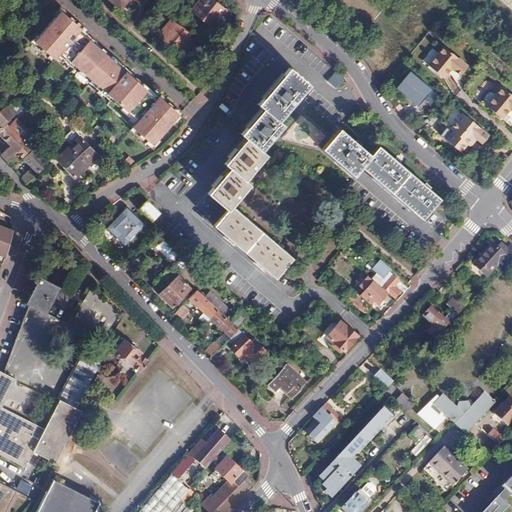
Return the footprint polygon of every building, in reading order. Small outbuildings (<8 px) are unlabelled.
[(108,0),(119,8),(125,0),(108,0)] [(215,19),(217,20),(225,9),(212,0),(198,0),(189,12),(209,27),(215,19)] [(511,0),(500,0),(511,9),(511,0)] [(54,18),(57,20),(62,14),(67,19),(69,16),(62,9),(54,18)] [(182,117),(176,112),(164,101),(152,91),(145,86),(143,88),(134,80),(136,77),(114,59),(112,61),(97,48),(99,45),(91,39),(79,29),(67,19),(62,14),(57,20),(41,39),(36,46),(40,49),(50,58),(56,63),(58,61),(59,59),(66,64),(76,72),(78,70),(93,83),(91,86),(113,104),(115,102),(124,110),(122,113),(132,121),(138,126),(136,128),(134,130),(140,134),(150,143),(155,148),(161,142),(176,124),(182,117)] [(186,46),(192,39),(170,19),(155,35),(173,51),(181,42),(186,46)] [(81,26),(79,29),(91,39),(93,36),(81,26)] [(210,43),(216,34),(205,26),(199,34),(210,43)] [(39,52),(40,49),(36,46),(41,39),(38,37),(31,46),(39,52)] [(458,75),(466,66),(443,46),(427,65),(442,79),(451,69),(458,75)] [(262,108),(240,134),(244,137),(261,151),(282,126),(278,122),(308,85),(288,68),(259,105),(262,108)] [(335,89),(344,79),(335,71),(326,81),(335,89)] [(430,90),(406,71),(392,89),(416,107),(430,90)] [(511,112),(511,96),(500,86),(484,105),(499,119),(507,109),(511,112)] [(152,91),(164,101),(166,99),(154,89),(152,91)] [(0,128),(4,125),(13,116),(6,109),(0,113),(0,128)] [(180,127),(186,116),(179,110),(176,112),(182,117),(176,124),(180,127)] [(469,136),(471,138),(478,143),(484,135),(457,114),(446,129),(442,126),(436,135),(457,151),(463,143),(469,136)] [(25,142),(31,137),(14,121),(7,127),(4,125),(0,128),(0,139),(6,146),(0,151),(0,156),(6,163),(7,163),(14,155),(26,144),(25,142)] [(94,135),(87,127),(82,133),(89,140),(94,135)] [(421,219),(437,199),(376,148),(370,155),(338,128),(322,148),(353,175),(359,167),(421,219)] [(466,146),(471,138),(469,136),(463,143),(466,146)] [(95,157),(77,137),(54,158),(72,177),(95,157)] [(261,151),(244,137),(223,163),(227,168),(206,193),(225,211),(212,226),(273,279),(289,259),(229,207),(247,185),(243,181),(265,155),(261,151)] [(156,152),(157,152),(163,144),(161,142),(155,148),(150,143),(147,146),(156,153),(156,152)] [(19,178),(24,184),(37,173),(36,171),(45,163),(26,144),(14,155),(28,169),(19,178)] [(138,187),(135,189),(143,196),(145,194),(138,187)] [(137,208),(150,221),(158,212),(144,201),(137,208)] [(126,240),(142,221),(123,206),(107,225),(126,240)] [(0,253),(3,255),(11,229),(0,225),(0,253)] [(497,272),(511,256),(511,247),(510,246),(505,251),(497,244),(474,268),(487,280),(496,271),(497,272)] [(394,297),(397,292),(391,288),(397,280),(388,272),(389,270),(379,261),(371,270),(376,274),(371,280),(372,280),(382,289),(383,288),(394,297)] [(170,306),(188,288),(168,268),(154,281),(161,288),(157,294),(170,306)] [(44,313),(57,287),(33,275),(31,282),(33,283),(24,303),(28,305),(44,313)] [(387,296),(367,278),(358,288),(363,293),(363,294),(372,302),(377,306),(387,296)] [(359,298),(340,282),(336,288),(339,290),(337,292),(360,312),(362,311),(366,314),(371,308),(368,306),(359,298)] [(186,299),(208,319),(217,309),(195,290),(186,299)] [(457,315),(464,308),(457,301),(461,297),(453,290),(450,294),(454,298),(447,305),(451,310),(457,315)] [(363,294),(359,298),(368,306),(372,302),(363,294)] [(181,304),(171,315),(177,320),(187,310),(181,304)] [(217,309),(208,319),(228,338),(236,329),(237,328),(230,321),(227,319),(222,314),(217,309)] [(434,339),(450,322),(444,317),(439,312),(437,315),(430,309),(422,316),(432,325),(426,332),(434,339)] [(225,310),(222,314),(227,319),(229,316),(230,315),(225,310)] [(451,321),(457,315),(451,310),(446,315),(451,321)] [(20,316),(5,369),(20,373),(25,356),(30,358),(40,321),(20,316)] [(346,325),(339,320),(329,332),(332,334),(329,339),(332,341),(346,325)] [(343,353),(357,336),(346,326),(332,343),(340,351),(343,353)] [(255,347),(236,329),(228,338),(223,343),(227,347),(227,348),(236,356),(239,353),(244,358),(247,356),(250,359),(258,351),(255,348),(255,347)] [(462,344),(473,340),(471,335),(460,339),(462,344)] [(139,372),(147,362),(139,355),(140,354),(123,340),(121,342),(118,339),(115,339),(110,346),(110,349),(115,352),(113,353),(130,366),(131,365),(139,372)] [(204,351),(210,357),(220,346),(214,340),(204,351)] [(338,353),(340,351),(332,343),(329,346),(338,353)] [(82,351),(57,399),(75,408),(99,360),(82,351)] [(290,398),(304,382),(285,364),(267,384),(275,391),(278,387),(290,398)] [(335,391),(344,400),(365,378),(356,370),(335,391)] [(75,408),(57,399),(43,428),(0,407),(0,406),(13,379),(2,373),(0,372),(0,456),(23,468),(31,452),(48,460),(54,463),(81,411),(75,408)] [(376,380),(386,390),(393,383),(383,373),(376,380)] [(400,393),(393,401),(406,413),(413,405),(400,393)] [(491,407),(494,405),(491,402),(491,403),(482,395),(480,396),(491,407)] [(465,435),(491,407),(480,396),(467,410),(468,404),(457,403),(456,408),(442,396),(433,407),(441,415),(439,418),(428,409),(419,419),(433,431),(443,421),(447,424),(449,421),(451,423),(458,429),(465,435)] [(492,415),(505,427),(511,420),(511,400),(508,397),(492,415)] [(325,404),(313,417),(316,421),(315,422),(304,434),(316,445),(326,432),(335,420),(338,417),(336,414),(338,412),(333,408),(331,410),(325,404)] [(397,421),(387,410),(317,483),(335,499),(364,470),(359,462),(397,421)] [(335,420),(326,432),(330,428),(337,421),(335,420)] [(201,438),(206,443),(218,429),(213,425),(201,438)] [(415,443),(424,433),(416,425),(407,435),(415,443)] [(212,511),(248,476),(242,470),(241,472),(226,458),(222,462),(220,459),(216,456),(230,440),(218,429),(206,443),(201,438),(188,453),(204,469),(212,460),(215,464),(219,467),(217,470),(216,468),(214,470),(216,471),(213,473),(218,479),(221,476),(227,481),(209,500),(208,498),(201,504),(208,511),(212,511)] [(487,437),(497,446),(503,440),(492,430),(486,436),(487,437)] [(425,435),(409,452),(414,457),(430,440),(425,435)] [(451,487),(466,471),(442,448),(427,464),(451,487)] [(194,511),(184,504),(192,493),(167,474),(136,511),(194,511)] [(511,475),(501,488),(503,490),(482,511),(502,511),(506,508),(501,503),(508,495),(511,498),(511,475)] [(46,490),(34,511),(93,511),(98,502),(75,491),(52,480),(47,491),(46,490)] [(0,511),(3,511),(14,491),(0,483),(0,511)] [(341,511),(357,511),(366,503),(355,492),(339,510),(341,511)]
